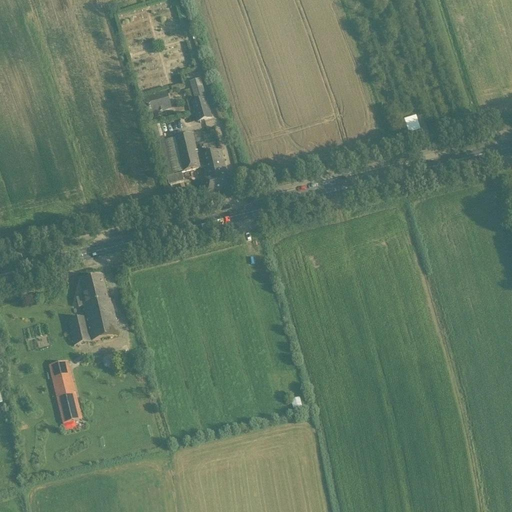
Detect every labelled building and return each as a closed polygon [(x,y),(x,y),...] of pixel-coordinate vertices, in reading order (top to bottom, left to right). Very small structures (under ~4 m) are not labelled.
[(166,59),(188,54),(185,43),(163,48),(166,59)] [(212,119),(201,81),(191,83),(196,103),(193,104),(198,123),(212,119)] [(171,109),(167,94),(144,101),(148,116),(171,109)] [(194,134),(193,127),(171,133),(172,139),(166,141),(175,176),(203,168),(204,173),(202,174),(208,194),(231,188),(222,151),(220,151),(218,144),(204,148),(201,132),(194,134)] [(215,132),(202,135),(204,144),(217,141),(215,132)] [(79,309),(83,307),(109,301),(103,278),(80,284),(84,298),(77,300),(79,309)] [(83,307),(86,318),(92,343),(120,336),(111,301),(109,301),(83,307)] [(74,347),(92,343),(86,318),(68,323),(74,347)] [(131,363),(128,352),(112,356),(114,366),(117,366),(118,370),(123,369),(122,365),(131,363)] [(82,420),(68,363),(49,367),(63,425),(82,420)]
